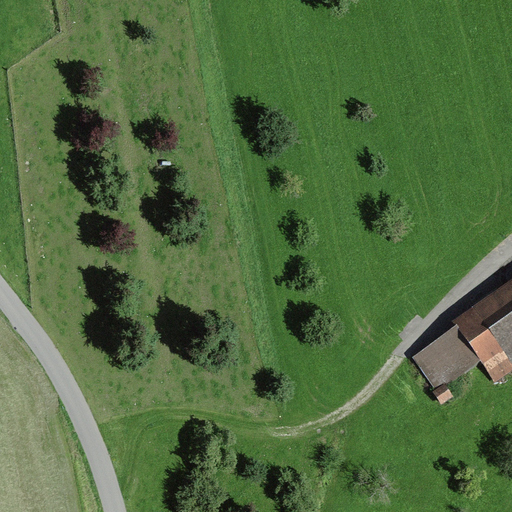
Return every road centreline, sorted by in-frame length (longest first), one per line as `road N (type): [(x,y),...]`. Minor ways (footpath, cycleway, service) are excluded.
road 1 (track): [(405,352),(370,394),(302,433),(265,434),(193,416),(163,422),(134,445),(112,503)]
road 2 (unclassified): [(114,511),(104,473),(42,342),(0,289)]
